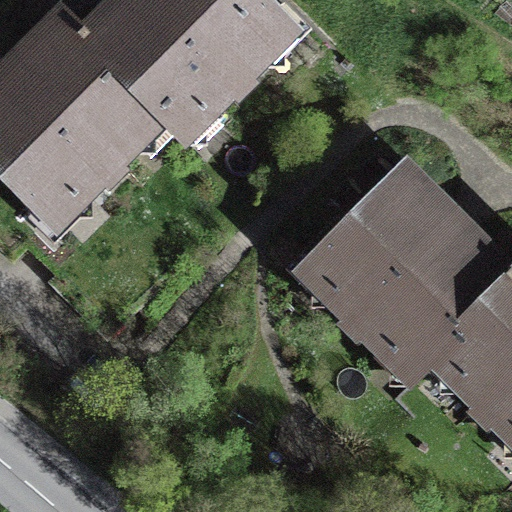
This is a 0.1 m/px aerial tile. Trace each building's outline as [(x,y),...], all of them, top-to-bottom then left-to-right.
[(299,29),(270,0),(97,0),(67,29),(161,126),(179,144),(299,29)] [(0,189),(51,237),(161,126),(67,29),(46,9),(0,53),(0,189)] [(241,204),(179,144),(161,126),(51,237),(71,257),(48,281),(108,340),(241,204)] [(511,297),(511,270),(404,177),(300,298),(421,402),(428,394),(511,297)] [(511,297),(428,394),(511,466),(511,297)]
